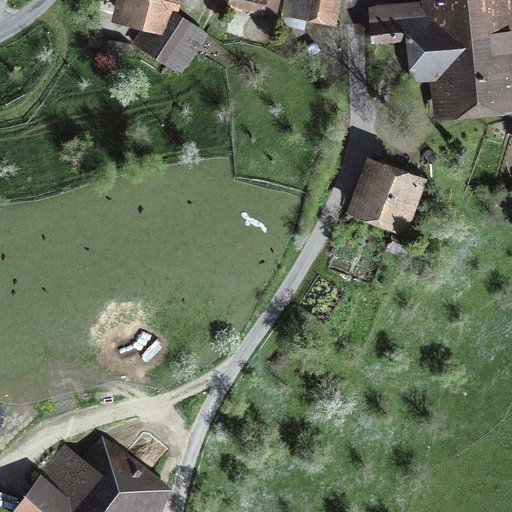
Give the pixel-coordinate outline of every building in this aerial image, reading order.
[(169,12),(171,0),(122,0),(117,19),(157,30),(160,31),(169,12)] [(276,0),(228,0),(227,10),(273,20),(276,0)] [(288,0),(286,12),(326,19),(329,0),(288,0)] [(511,0),(435,0),(435,3),(370,10),(374,45),(411,41),(416,90),(460,85),(464,124),(511,118),(511,0)] [(182,69),(204,34),(169,12),(160,31),(157,30),(147,47),(182,69)] [(408,235),(429,182),(372,160),(351,213),(408,235)] [(152,511),(163,498),(109,458),(77,500),(43,474),(13,511),(152,511)]
